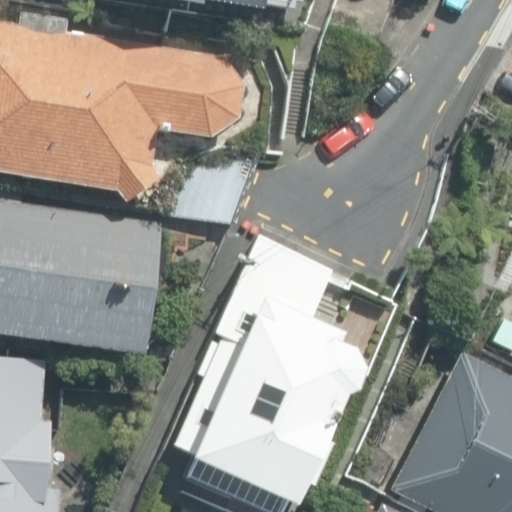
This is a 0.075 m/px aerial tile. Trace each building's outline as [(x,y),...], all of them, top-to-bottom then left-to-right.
[(206,84),(0,39),(0,185),(175,223),(206,84)] [(133,233),(0,214),(0,335),(116,352),(133,233)] [(267,511),(340,345),(238,301),(164,471),(259,511),(267,511)] [(511,329),(500,354),(511,360),(511,329)] [(498,380),(444,354),(376,490),(417,511),(511,511),(511,372),(503,368),(498,380)] [(20,511),(40,382),(0,375),(0,511),(20,511)] [(385,511),(363,500),(356,511),(385,511)]
